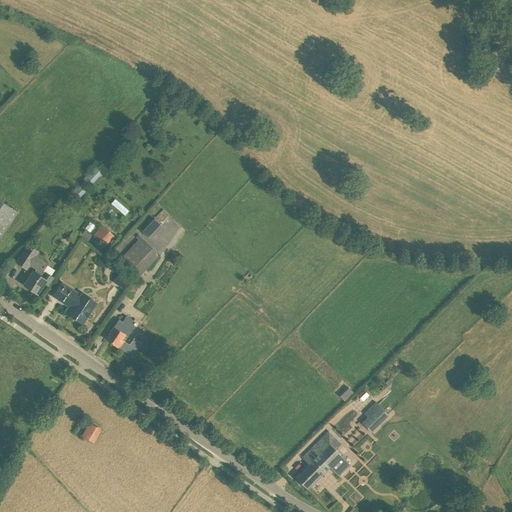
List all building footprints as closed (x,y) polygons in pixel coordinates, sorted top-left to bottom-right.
[(102,172),(107,176),(112,171),(103,162),(98,168),(102,172)] [(95,166),(71,192),(78,198),(102,172),(95,166)] [(114,198),(110,203),(124,215),(128,210),(114,198)] [(0,238),(18,212),(0,199),(0,238)] [(147,239),(160,226),(153,219),(139,231),(147,239)] [(103,225),(92,236),(103,248),(114,237),(103,225)] [(92,235),(85,230),(81,236),(87,241),(92,235)] [(158,256),(147,245),(142,241),(144,239),(138,235),(136,237),(138,240),(120,260),(127,266),(139,277),(158,256)] [(55,270),(47,265),(48,264),(36,256),(38,252),(29,246),(17,262),(27,269),(30,265),(36,269),(25,286),(37,294),(44,283),(48,285),(53,278),(51,276),(55,270)] [(131,281),(120,273),(114,282),(125,290),(131,281)] [(97,303),(82,294),(81,296),(62,283),(53,296),(70,307),(66,313),(83,324),(97,303)] [(124,341),(137,323),(127,317),(123,322),(119,320),(106,340),(119,349),(120,348),(133,357),(142,344),(134,338),(130,345),(124,341)] [(346,387),(338,395),(343,400),(351,392),(346,387)] [(387,414),(379,406),(367,418),(362,423),(370,431),(387,414)] [(99,429),(90,424),(83,436),(92,441),(99,429)] [(336,450),(341,445),(328,432),(300,461),(306,468),(296,478),(307,489),(330,467),(338,476),(350,465),(336,450)] [(478,469),(472,463),(465,470),(471,476),(478,469)]
